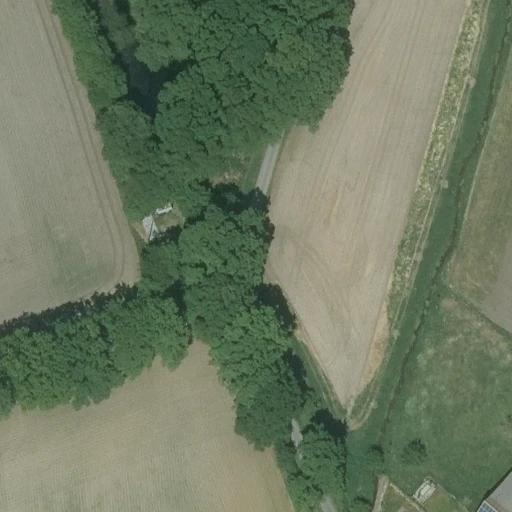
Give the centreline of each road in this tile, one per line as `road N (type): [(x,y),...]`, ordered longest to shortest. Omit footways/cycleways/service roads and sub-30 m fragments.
road 1 (unclassified): [(310,0),(228,296),(326,511)]
road 2 (track): [(228,296),(0,383)]
